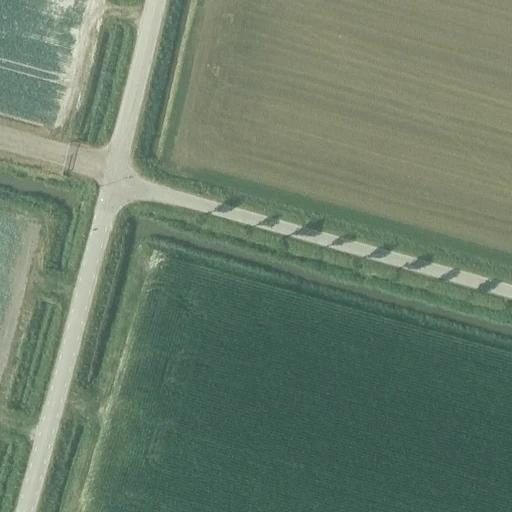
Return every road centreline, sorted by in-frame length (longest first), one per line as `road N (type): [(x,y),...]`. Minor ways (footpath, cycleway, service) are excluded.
road 1 (unclassified): [(511,298),(108,179)]
road 2 (tertiary): [(19,511),(108,179)]
road 3 (tertiary): [(108,179),(150,0)]
